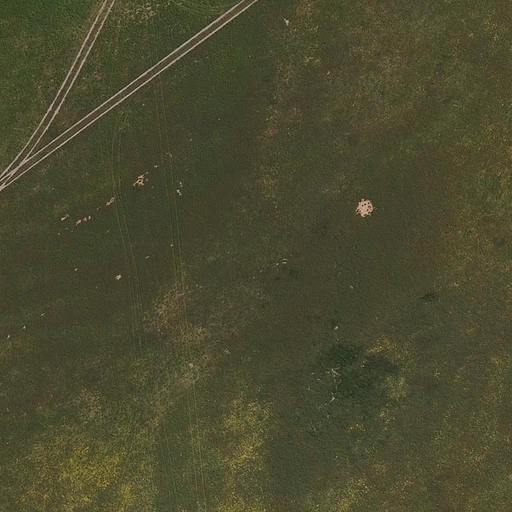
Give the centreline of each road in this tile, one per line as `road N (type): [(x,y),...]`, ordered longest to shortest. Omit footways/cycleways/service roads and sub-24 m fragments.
road 1 (track): [(16,154),(229,0)]
road 2 (track): [(0,167),(16,154),(102,0)]
